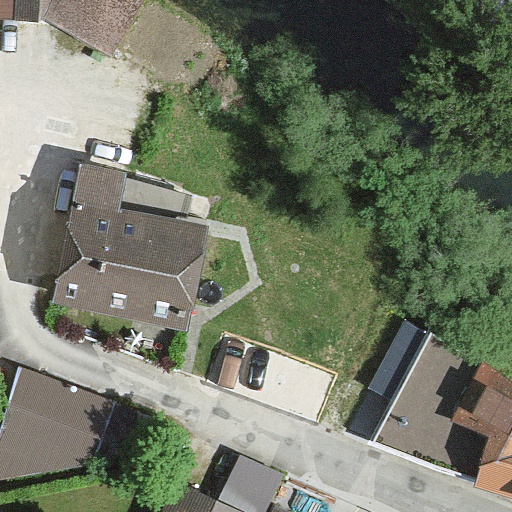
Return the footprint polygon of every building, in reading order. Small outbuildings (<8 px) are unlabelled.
[(0,0),(0,18),(43,21),(112,60),(146,0),(0,0)] [(181,189),(101,173),(95,202),(82,200),(60,305),(194,332),(215,230),(193,226),(197,209),(178,205),(181,189)] [(511,383),(408,324),(379,386),(403,396),(378,449),(511,495),(511,383)] [(120,407),(27,374),(0,449),(0,485),(97,471),(120,407)] [(257,511),(276,474),(232,454),(212,496),(181,482),(167,511),(257,511)]
